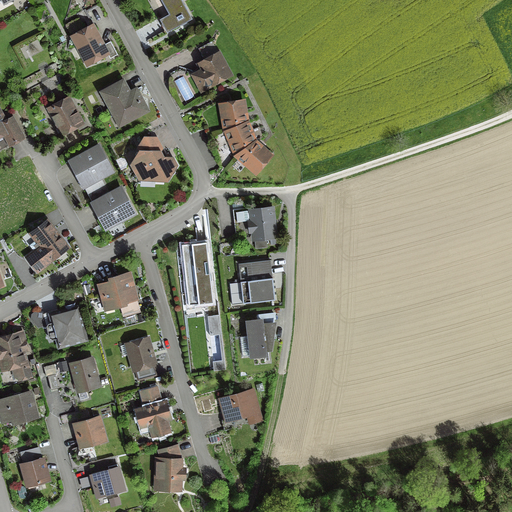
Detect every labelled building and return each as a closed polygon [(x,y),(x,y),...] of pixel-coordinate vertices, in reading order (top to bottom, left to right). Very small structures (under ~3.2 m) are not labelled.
[(162,0),(171,15),(161,20),(166,29),(189,17),(185,10),(187,9),(180,1),(182,0),(181,0),(162,0)] [(102,45),(91,26),(71,37),(86,64),(106,53),(109,59),(116,55),(109,41),(102,45)] [(193,75),(200,90),(229,75),(218,54),(203,62),(206,68),(204,69),(203,68),(201,69),(202,70),(193,75)] [(120,114),(125,122),(146,110),(135,89),(128,93),(122,81),(101,92),(111,111),(120,114)] [(74,127),(81,123),(67,98),(48,109),(61,134),(74,127)] [(222,121),(224,132),(244,122),(242,113),(244,113),(242,101),(224,104),(226,115),(221,116),(222,121)] [(9,145),(22,138),(11,118),(4,122),(0,114),(0,134),(2,133),(9,145)] [(228,141),(234,155),(252,142),(248,133),(250,132),(246,122),(244,122),(229,129),(233,139),(228,141)] [(152,138),(146,137),(143,137),(136,147),(138,151),(133,161),(138,170),(143,170),(145,174),(151,174),(154,180),(166,180),(175,165),(172,158),(162,158),(158,152),(161,148),(155,138),(152,138)] [(250,162),(258,169),(268,158),(268,153),(261,147),(260,149),(252,142),(234,155),(246,166),(250,162)] [(69,161),(77,176),(82,187),(111,172),(97,146),(69,161)] [(120,188),(93,202),(91,203),(105,228),(133,213),(120,188)] [(253,239),(274,237),(271,208),(250,210),(253,239)] [(219,209),(207,209),(208,242),(220,241),(219,209)] [(28,245),(33,252),(26,257),(36,270),(66,247),(46,221),(30,234),(35,240),(28,245)] [(177,246),(184,307),(213,303),(206,243),(177,246)] [(248,262),(250,277),(266,275),(264,261),(248,262)] [(129,286),(131,285),(128,273),(117,276),(118,279),(98,284),(101,296),(110,301),(112,308),(120,305),(123,315),(138,311),(135,299),(133,300),(129,286)] [(242,303),(274,299),(271,278),(239,281),(242,303)] [(58,346),(84,339),(76,308),(73,309),(72,304),(65,306),(66,311),(50,315),(52,323),(47,324),(45,327),(48,338),(51,340),(56,338),(58,346)] [(216,369),(227,368),(224,313),(213,314),(216,369)] [(273,324),(261,325),(260,320),(247,322),(250,356),(264,355),(264,350),(269,349),(273,324)] [(29,375),(28,376),(16,334),(0,338),(0,360),(2,369),(13,366),(14,368),(12,369),(15,377),(18,377),(18,379),(29,376),(29,375)] [(151,365),(154,364),(146,338),(129,343),(131,350),(128,353),(133,370),(136,380),(146,378),(145,374),(153,372),(151,365)] [(84,388),(98,384),(91,359),(70,365),(74,381),(73,381),(79,400),(87,398),(84,388)] [(45,376),(49,389),(57,387),(52,369),(45,371),(46,376),(45,376)] [(160,403),(155,387),(140,391),(144,408),(136,410),(140,426),(148,423),(152,435),(167,430),(164,419),(169,418),(164,402),(160,403)] [(262,420),(254,390),(220,400),(226,422),(248,417),(249,424),(262,420)] [(35,414),(29,392),(0,399),(0,415),(1,421),(22,415),(23,420),(33,417),(35,416),(35,414)] [(104,440),(97,417),(73,423),(78,438),(83,441),(90,440),(91,444),(104,440)] [(212,445),(221,442),(219,435),(210,438),(212,445)] [(175,454),(177,453),(175,445),(158,450),(160,459),(156,458),(155,480),(161,480),(163,483),(163,489),(175,489),(178,487),(178,478),(181,478),(183,476),(183,471),(181,468),(179,468),(179,459),(177,459),(175,454)] [(41,459),(21,464),(26,485),(47,479),(41,459)] [(90,474),(92,484),(96,498),(123,490),(117,467),(90,474)] [(117,497),(108,499),(110,506),(119,504),(117,497)]
